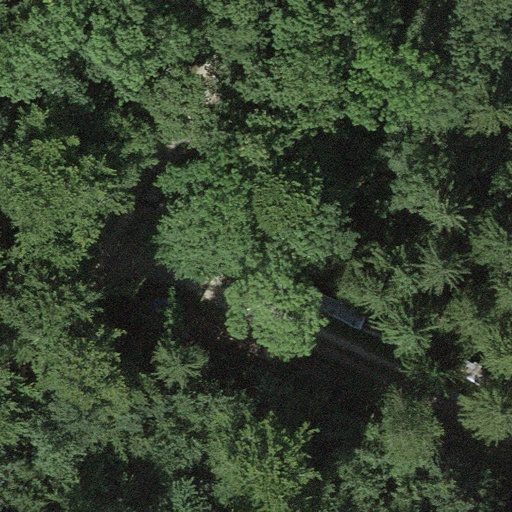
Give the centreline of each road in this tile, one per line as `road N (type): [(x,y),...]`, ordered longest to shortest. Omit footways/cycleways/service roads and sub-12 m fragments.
road 1 (track): [(267,0),(0,388)]
road 2 (track): [(115,230),(511,419)]
